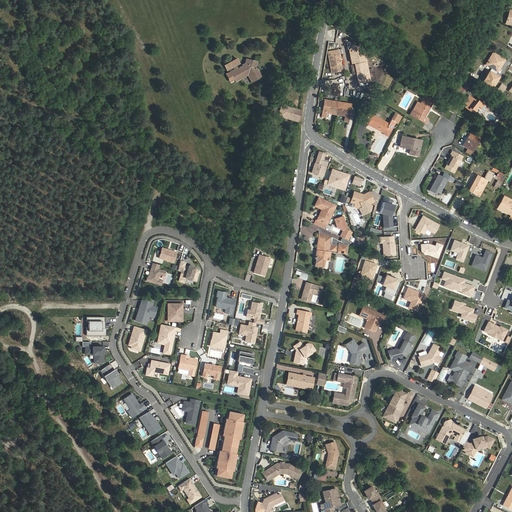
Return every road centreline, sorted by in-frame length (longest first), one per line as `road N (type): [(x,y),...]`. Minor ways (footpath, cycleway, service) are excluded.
road 1 (residential): [(212,267),(184,237),(147,234),(114,352),(215,496),(246,503)]
road 2 (residential): [(511,446),(506,433),(387,373),(372,377),(364,413)]
road 3 (unclassified): [(311,134),(283,295)]
road 4 (residential): [(329,0),(311,134)]
